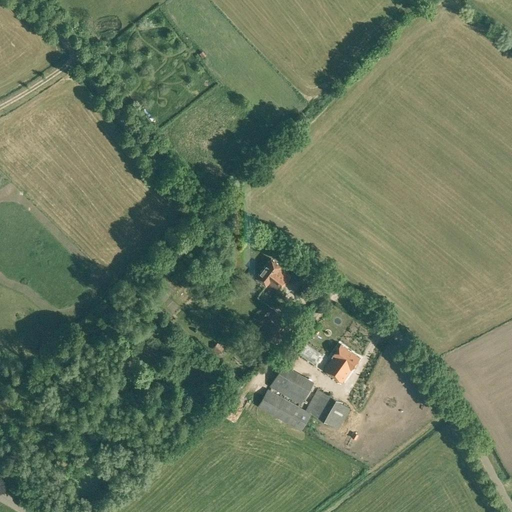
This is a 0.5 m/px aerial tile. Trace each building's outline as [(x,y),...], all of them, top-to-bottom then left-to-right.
[(277,292),(291,275),(279,266),(280,266),(271,258),(256,277),(265,285),(266,284),(277,292)] [(278,343),(292,323),(266,304),(254,321),(247,330),(254,335),(258,329),(278,343)] [(217,355),(224,348),(218,342),(211,348),(217,355)] [(341,382),(359,357),(340,344),(333,354),(331,357),(332,358),(324,369),(341,382)] [(301,405),(314,381),(292,368),(293,367),(283,361),(269,386),(301,405)] [(353,400),(362,404),(372,380),(363,376),(353,400)] [(311,412),(305,409),(267,388),(257,406),(301,431),(310,414),(311,412)] [(311,412),(310,414),(337,429),(349,408),(341,404),(342,402),(328,394),(328,395),(317,389),(305,409),(311,412)]
